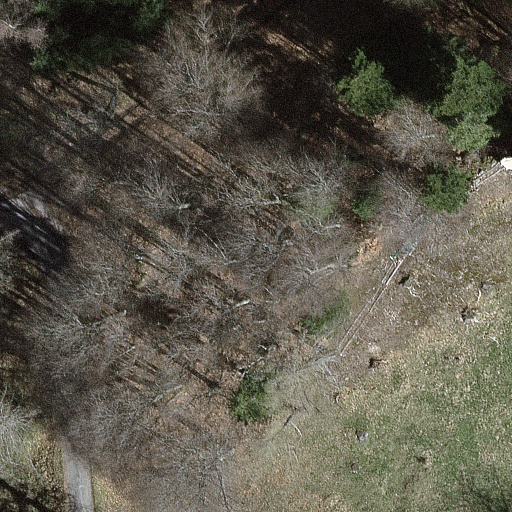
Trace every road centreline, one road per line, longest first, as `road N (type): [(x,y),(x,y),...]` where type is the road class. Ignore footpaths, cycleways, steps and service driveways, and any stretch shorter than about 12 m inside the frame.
road 1 (track): [(20,217),(268,0)]
road 2 (track): [(0,220),(20,217),(57,299),(67,511)]
